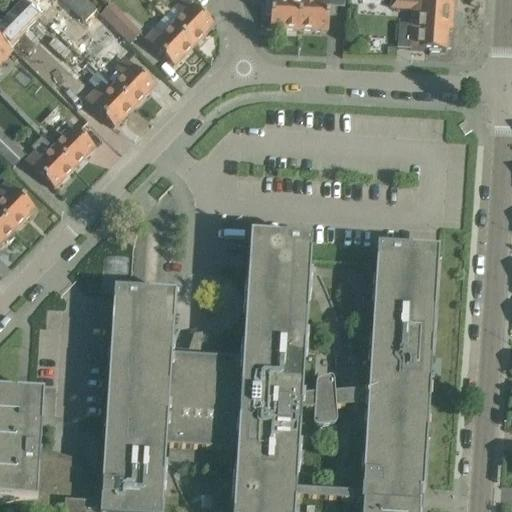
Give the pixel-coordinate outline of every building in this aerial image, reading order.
[(21,0),(4,18),(0,21),(0,40),(4,44),(8,48),(41,16),(39,14),(25,0),(21,0)] [(25,0),(39,14),(53,0),(63,0),(83,19),(92,9),(83,0),(25,0)] [(174,28),(193,48),(213,28),(185,0),(175,11),(183,19),(174,28)] [(270,30),(299,31),(300,3),(286,2),(286,0),(265,0),(265,16),(271,16),(270,30)] [(314,0),(314,4),(300,3),(299,31),(328,32),(329,0),(314,0)] [(391,0),(391,11),(411,13),(410,15),(410,26),(408,50),(444,53),(446,30),(451,30),(451,29),(452,18),(452,14),(453,0),(391,0)] [(111,6),(101,17),(130,46),(141,35),(111,6)] [(193,48),(174,28),(163,39),(155,31),(145,42),(173,69),(193,48)] [(395,60),(396,50),(388,49),(387,59),(395,60)] [(123,80),(113,90),(133,110),(154,89),(125,62),(115,72),(123,80)] [(88,86),(78,96),(86,103),(93,111),(99,116),(113,130),(123,121),(127,125),(138,114),(133,110),(113,90),(112,92),(97,77),(88,86)] [(54,151),(74,170),(94,150),(66,123),(55,133),(63,141),(54,151)] [(0,134),(0,156),(13,169),(25,157),(0,134)] [(54,192),(74,170),(54,151),(42,139),(32,149),(36,153),(25,164),(54,192)] [(0,217),(14,232),(34,212),(6,184),(0,190),(0,217)] [(0,217),(0,246),(5,242),(7,244),(9,244),(13,240),(13,237),(11,235),(14,232),(0,217)] [(241,365),(236,456),(232,511),(294,511),(300,415),(314,415),(313,423),(314,425),(315,427),(317,428),(332,425),(333,425),(335,424),(336,422),(336,421),(335,413),(366,411),(360,508),(362,508),(361,511),(419,511),(420,497),(423,498),(429,388),(428,388),(414,384),(416,367),(429,365),(431,365),(438,256),(376,252),(375,267),(367,396),(334,398),(333,387),(333,386),(332,384),(330,383),(328,383),(318,386),(317,387),(316,388),(315,390),(314,399),(301,400),(311,248),(249,244),(241,365)] [(132,275),(132,257),(107,257),(106,274),(132,275)] [(161,511),(165,451),(236,456),(241,365),(210,363),(210,361),(209,358),(208,357),(206,355),(205,355),(192,355),(191,356),(190,357),(190,362),(171,361),(175,300),(113,295),(101,488),(68,486),(68,480),(70,479),(71,479),(73,478),(73,476),(74,469),(74,468),(74,466),(73,465),(71,465),(60,462),(57,462),(55,463),(54,465),(54,468),(39,466),(43,400),(0,397),(0,505),(49,509),(48,511),(161,511)]
